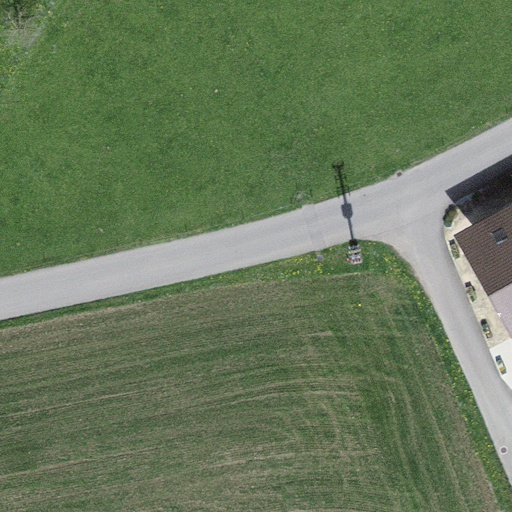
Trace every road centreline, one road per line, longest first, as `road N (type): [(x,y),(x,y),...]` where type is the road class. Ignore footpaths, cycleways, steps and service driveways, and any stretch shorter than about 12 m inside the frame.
road 1 (unclassified): [(0,302),(290,238),(402,202)]
road 2 (unclassified): [(402,202),(511,435)]
road 3 (unclassified): [(402,202),(511,142)]
